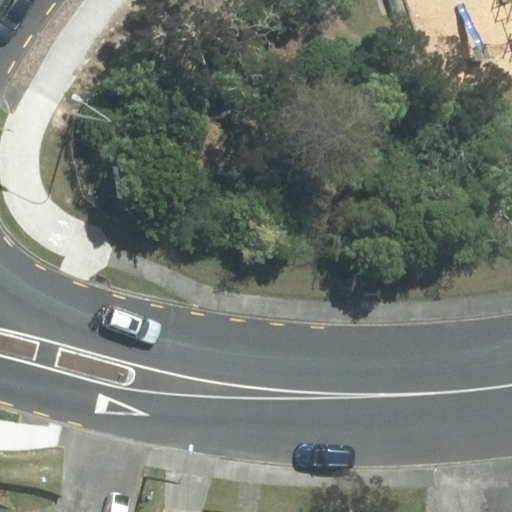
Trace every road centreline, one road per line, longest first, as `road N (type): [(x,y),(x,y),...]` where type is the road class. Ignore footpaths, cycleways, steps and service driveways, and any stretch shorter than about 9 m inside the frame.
road 1 (tertiary): [(0,284),(58,317),(382,398)]
road 2 (tertiary): [(382,398),(95,401),(0,382)]
road 3 (tertiary): [(511,386),(382,398)]
